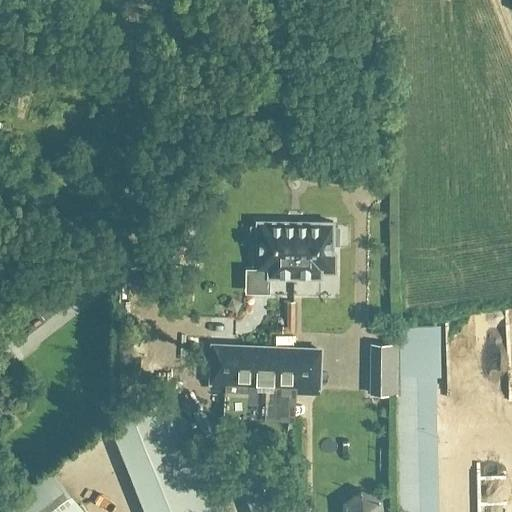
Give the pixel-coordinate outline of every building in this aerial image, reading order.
[(31,108),(38,119),(49,113),(43,101),(31,108)] [(334,244),(335,244),(340,244),(340,226),(335,226),(335,219),(255,219),(255,225),(250,225),(250,244),(255,244),(255,250),(252,250),(252,274),(267,274),(266,279),(322,279),(322,274),(336,274),(336,251),(334,251),(334,244)] [(62,283),(52,291),(62,304),(72,296),(62,283)] [(294,332),(295,300),(287,300),(287,325),(283,325),(283,332),(294,332)] [(391,392),(392,340),(368,340),(367,391),(391,392)] [(225,382),(225,391),(277,393),(277,383),(313,385),(314,359),(290,358),(290,348),(243,346),(242,356),(217,355),(216,381),(225,382)] [(421,511),(417,375),(398,375),(401,511),(421,511)] [(220,511),(172,388),(106,414),(145,511),(220,511)] [(225,391),(223,415),(275,418),(277,393),(225,391)] [(0,511),(84,511),(86,511),(48,463),(0,500),(0,511)]
